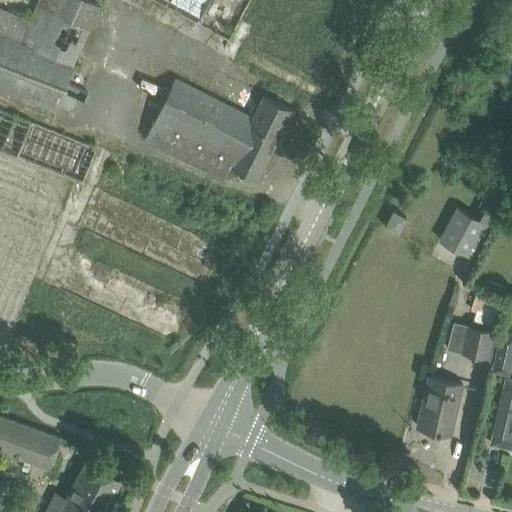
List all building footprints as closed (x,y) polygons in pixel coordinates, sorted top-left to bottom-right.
[(36,0),(29,18),(0,5),(0,84),(54,107),(98,4),(88,0),(36,0)] [(156,0),(229,39),(224,47),(239,55),(254,27),(239,19),(249,0),(156,0)] [(488,83),(503,92),(511,75),(511,49),(507,47),(488,83)] [(230,163),(241,168),(258,177),(292,109),(275,100),(263,94),(252,116),(175,77),(145,138),(223,177),(230,163)] [(0,149),(82,182),(97,146),(0,107),(0,149)] [(439,239),(474,257),(504,203),(489,195),(481,211),(485,213),(482,220),(457,206),(439,239)] [(393,209),(385,225),(398,232),(406,216),(393,209)] [(478,290),(470,310),(487,316),(494,296),(478,290)] [(453,320),(447,347),(490,356),(496,329),(453,320)] [(511,330),(500,328),(491,371),(509,375),(511,361),(511,330)] [(463,383),(449,379),(429,375),(417,425),(451,433),(463,383)] [(511,378),(506,377),(496,423),(491,442),(511,447),(511,378)] [(61,437),(0,413),(0,448),(50,467),(61,437)] [(58,511),(103,511),(121,477),(86,459),(58,511)]
